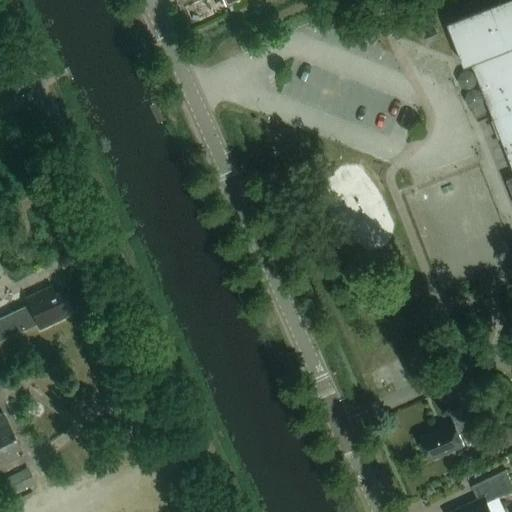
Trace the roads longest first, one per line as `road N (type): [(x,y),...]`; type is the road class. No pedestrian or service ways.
road 1 (unclassified): [(231,511),(1,0)]
road 2 (tertiary): [(337,425),(149,0)]
road 3 (residential): [(511,355),(337,425)]
